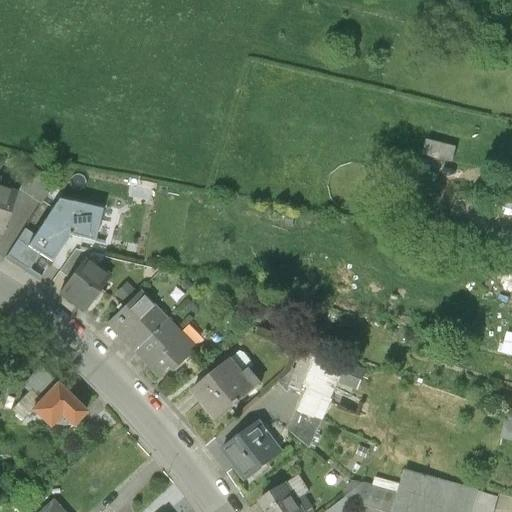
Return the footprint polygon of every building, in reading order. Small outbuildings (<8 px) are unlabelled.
[(54,183),(33,169),(19,190),(40,204),(54,183)] [(0,235),(1,235),(15,194),(0,188),(0,235)] [(39,255),(51,263),(69,236),(95,242),(102,210),(58,200),(34,236),(27,247),(39,255)] [(34,236),(24,229),(5,259),(39,281),(41,278),(29,269),(39,255),(27,247),(34,236)] [(75,250),(58,273),(67,280),(81,261),(87,253),(75,250)] [(91,273),(80,266),(83,262),(81,261),(67,280),(59,293),(84,311),(108,277),(95,268),(91,273)] [(137,292),(105,323),(132,352),(165,321),(137,292)] [(196,351),(166,320),(165,321),(132,352),(143,363),(145,361),(159,377),(171,365),(176,371),(196,351)] [(301,350),(290,384),(304,389),(289,433),(315,442),(337,379),(357,386),(362,371),(301,350)] [(230,360),(193,390),(217,420),(260,386),(247,370),(241,374),(230,360)] [(84,412),(38,367),(21,385),(27,391),(10,409),(21,419),(30,410),(44,423),(71,425),(84,412)] [(259,421),(222,450),(246,481),(280,455),(264,434),(268,432),(259,421)] [(479,490),(405,470),(398,493),(466,511),(471,511),(478,491),(479,490)] [(298,476),(260,501),(266,511),(305,511),(311,509),(303,496),(308,493),(298,476)] [(392,511),(398,493),(363,484),(346,497),(356,505),(381,511),(392,511)] [(494,511),(499,498),(478,491),(471,511),(494,511)] [(466,511),(398,493),(392,511),(466,511)] [(61,511),(52,502),(40,511),(61,511)]
